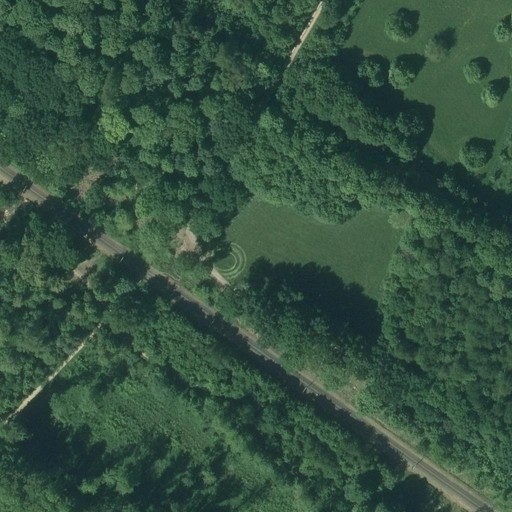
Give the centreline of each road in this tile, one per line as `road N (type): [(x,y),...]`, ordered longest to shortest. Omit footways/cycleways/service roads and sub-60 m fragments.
road 1 (track): [(511,451),(167,257)]
road 2 (track): [(120,304),(156,363),(176,378),(292,419),(333,451),(356,511)]
road 3 (track): [(120,304),(0,431)]
road 4 (track): [(284,69),(199,205)]
road 5 (track): [(0,296),(50,261),(113,312)]
